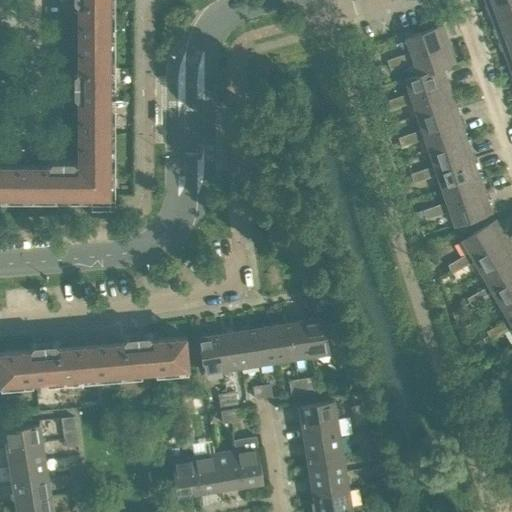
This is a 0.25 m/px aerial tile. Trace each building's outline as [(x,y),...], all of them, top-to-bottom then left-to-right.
[(0,196),(110,196),(110,130),(109,0),(85,0),(85,5),(79,5),(79,20),(72,20),(72,56),(79,56),(79,71),(85,71),(85,100),(79,100),(79,165),(78,165),(78,171),(49,171),(49,165),(0,165),(0,196)] [(511,0),(484,0),(488,9),(511,0)] [(511,0),(488,9),(495,27),(511,20),(511,0)] [(511,20),(495,27),(501,45),(511,41),(511,20)] [(405,37),(410,52),(412,56),(449,44),(443,25),(405,37)] [(511,41),(501,45),(508,64),(511,62),(511,41)] [(414,61),(418,74),(456,62),(449,44),(412,56),(410,52),(399,56),(402,65),(414,61)] [(387,60),(388,64),(390,69),(402,65),(399,56),(387,60)] [(404,78),(409,93),(411,97),(448,85),(442,68),(456,63),(456,62),(418,74),(404,78)] [(412,102),(417,115),(454,103),(448,85),(411,97),(409,93),(398,97),(401,106),(412,102)] [(401,106),(398,97),(386,101),(389,110),(401,106)] [(417,115),(422,129),(423,134),(460,121),(454,103),(417,115)] [(425,138),(429,152),(466,139),(460,121),(423,134),(422,129),(410,133),(413,142),(425,138)] [(413,142),(410,133),(398,137),(401,146),(413,142)] [(429,152),(434,166),(436,170),(473,157),(466,139),(429,152)] [(437,175),(442,188),(479,176),(473,157),(436,170),(434,166),(422,170),(425,179),(437,175)] [(411,174),(412,178),(414,183),(425,179),(422,170),(411,174)] [(442,188),(446,202),(448,206),(485,193),(479,176),(442,188)] [(448,206),(446,202),(435,206),(438,215),(450,211),(455,226),(492,213),(485,193),(448,206)] [(423,210),(425,214),(426,219),(438,215),(435,206),(423,210)] [(461,239),(469,252),(472,256),(505,236),(495,219),(461,239)] [(474,261),(481,273),(511,254),(511,247),(505,236),(472,256),(469,252),(459,258),(463,267),(474,261)] [(511,254),(481,273),(489,285),(491,289),(511,277),(511,254)] [(448,265),(453,273),(463,267),(459,258),(448,265)] [(493,294),(501,307),(511,300),(511,277),(491,289),(489,285),(478,292),(483,300),(493,294)] [(483,300),(478,292),(467,298),(472,306),(483,300)] [(511,300),(501,307),(508,319),(511,322),(511,321),(511,300)] [(324,316),(306,319),(311,355),(330,352),(329,350),(343,348),(338,332),(335,333),(333,321),(325,322),(324,316)] [(306,319),(288,322),(293,358),(311,355),(306,319)] [(511,321),(511,322),(508,319),(497,325),(502,333),(511,327),(511,321)] [(288,322),(270,325),(276,360),(293,358),(288,322)] [(270,325),(253,328),(258,363),(276,360),(270,325)] [(486,331),(489,335),(491,339),(502,333),(497,325),(486,331)] [(253,328),(235,331),(241,366),(258,363),(253,328)] [(235,331),(217,334),(223,369),(241,366),(235,331)] [(223,369),(217,334),(198,337),(204,372),(223,369)] [(30,349),(0,351),(0,383),(189,367),(186,336),(153,339),(153,341),(153,345),(124,348),(124,341),(109,343),(108,336),(74,339),(74,346),(59,347),(60,353),(31,356),(30,352),(31,352),(30,349)] [(485,366),(476,371),(482,382),(482,383),(491,378),(485,366)] [(314,376),(297,379),(299,391),(316,388),(314,376)] [(299,391),(297,379),(289,380),(291,393),(299,391)] [(270,383),(262,385),(264,397),(272,396),(270,383)] [(264,397),(262,385),(253,386),(255,398),(264,397)] [(235,391),(226,392),(228,405),(237,403),(235,391)] [(228,405),(226,392),(218,394),(220,406),(228,405)] [(192,396),(183,397),(185,409),(194,408),(192,396)] [(183,397),(175,399),(159,401),(160,413),(185,409),(183,397)] [(299,405),(302,423),(337,418),(334,399),(299,405)] [(351,407),(354,415),(365,411),(362,403),(351,407)] [(237,408),(229,409),(231,422),(239,420),(237,408)] [(231,422),(229,409),(221,411),(223,423),(231,422)] [(365,411),(354,415),(356,423),(368,419),(365,411)] [(61,418),(65,438),(77,436),(74,416),(61,418)] [(302,423),(305,441),(340,436),(337,418),(302,423)] [(4,429),(7,447),(42,441),(39,423),(4,429)] [(77,436),(65,438),(66,447),(78,445),(77,436)] [(305,441),(308,459),(343,454),(340,436),(305,441)] [(363,442),(366,450),(377,446),(375,438),(363,442)] [(7,447),(10,465),(45,459),(42,441),(7,447)] [(258,446),(236,450),(242,485),(263,482),(258,446)] [(377,446),(366,450),(369,458),(380,454),(377,446)] [(236,450),(215,453),(220,489),(242,485),(236,450)] [(215,453),(193,457),(199,492),(220,489),(215,453)] [(308,459),(310,477),(346,471),(343,454),(308,459)] [(199,492),(193,457),(171,460),(177,496),(199,492)] [(10,465),(13,483),(48,477),(45,459),(10,465)] [(69,465),(70,474),(82,472),(81,463),(69,465)] [(310,477),(313,495),(349,489),(346,471),(310,477)] [(82,472),(70,474),(72,482),(84,480),(82,472)] [(375,476),(378,484),(390,480),(387,472),(375,476)] [(13,483),(16,501),(51,495),(48,477),(13,483)] [(390,480),(378,484),(381,492),(392,488),(390,480)] [(313,495),(316,511),(319,511),(351,507),(349,489),(313,495)] [(16,501),(17,511),(53,511),(51,495),(16,501)] [(75,501),(76,509),(88,507),(87,499),(75,501)]
